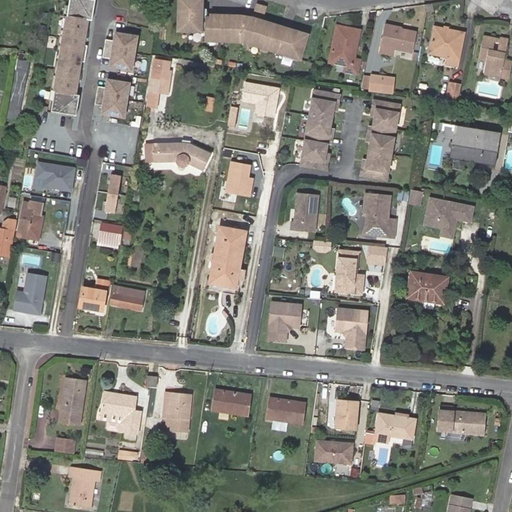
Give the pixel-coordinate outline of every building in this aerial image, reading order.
[(52,100),(51,111),(75,115),(79,94),(74,93),(71,93),(76,60),(80,60),(84,61),(87,45),(82,44),(79,43),(83,18),(86,19),(91,20),(94,0),(68,0),(68,5),(71,6),(69,16),(66,16),(54,90),(57,90),(55,101),(52,100)] [(277,40),(281,26),(265,22),(253,18),(250,30),(245,32),(240,29),(241,16),(227,15),(218,15),(218,17),(210,17),(210,18),(210,22),(206,21),(201,21),(193,21),(193,17),(194,17),(195,9),(194,9),(194,6),(202,7),(201,0),(178,0),(178,19),(178,20),(178,29),(182,29),(201,30),(201,28),(205,28),(205,37),(218,37),(218,39),(218,40),(226,40),(226,37),(228,37),(236,38),(236,40),(243,41),(248,42),(248,39),(259,43),(269,46),(268,49),(278,52),(284,54),(286,54),(287,51),(293,53),(292,56),(294,57),(300,59),(301,55),(307,35),(290,29),(286,43),(283,42),(283,43),(281,43),(279,42),(280,41),(277,40)] [(434,11),(433,3),(424,4),(426,12),(427,12),(434,11)] [(64,5),(49,100),(52,100),(55,101),(57,90),(54,90),(66,16),(69,16),(71,6),(68,5),(64,5)] [(210,22),(210,18),(206,17),(206,9),(202,9),(202,7),(194,6),(194,9),(195,9),(194,17),(193,17),(193,21),(201,21),(206,21),(210,22)] [(250,30),(253,18),(241,16),(240,29),(245,32),(250,30)] [(83,18),(79,43),(82,44),(83,40),(86,40),(89,26),(85,25),(86,19),(83,18)] [(338,57),(337,62),(344,64),(352,65),(350,73),(359,75),(362,59),(355,58),(360,30),(337,25),(331,55),(338,57)] [(286,43),(290,29),(281,26),(277,40),(280,41),(279,42),(281,43),(283,43),(283,42),(286,43)] [(448,56),(459,59),(464,33),(435,27),(430,52),(448,56)] [(401,31),(386,28),(382,44),(395,47),(411,51),(416,32),(402,28),(401,31)] [(136,36),(114,32),(113,40),(104,39),(101,57),(110,58),(109,66),(130,69),(136,36)] [(479,58),(486,60),(484,73),(508,78),(511,60),(504,58),(508,39),(500,38),(498,49),(493,48),(495,38),(483,35),(479,58)] [(382,44),(380,53),(393,56),(395,47),(382,44)] [(31,53),(21,52),(17,82),(8,118),(17,120),(26,81),(31,53)] [(459,59),(448,56),(446,65),(457,68),(459,59)] [(71,93),(74,93),(76,82),(79,82),(82,67),(79,67),(80,60),(76,60),(71,93)] [(152,69),(171,72),(173,62),(153,60),(152,69)] [(344,64),(343,72),(350,73),(352,65),(344,64)] [(152,69),(151,77),(170,80),(171,72),(152,69)] [(392,93),(394,78),(372,75),(371,77),(370,89),(370,90),(392,93)] [(370,89),(371,77),(364,76),(363,88),(370,89)] [(170,80),(151,77),(149,91),(168,94),(170,80)] [(128,83),(107,79),(105,87),(97,86),(94,104),(103,105),(101,113),(123,116),(128,83)] [(445,102),(456,103),(460,84),(449,82),(445,102)] [(258,104),(256,113),(274,117),(280,89),(246,83),(243,101),(258,104)] [(337,104),(338,96),(313,91),(309,116),(330,120),(332,111),(333,103),(337,104)] [(148,95),(147,106),(155,108),(156,96),(148,95)] [(375,118),(373,126),(395,130),(399,105),(374,101),(372,109),(376,110),(375,118)] [(330,120),(309,116),(304,141),(326,144),(330,145),(331,137),(327,136),(329,128),(330,120)] [(456,159),(495,165),(500,132),(455,125),(450,158),(456,159)] [(373,126),(369,126),(368,134),(372,135),(370,143),(369,151),(390,155),(395,130),(373,126)] [(326,144),(304,141),(300,165),(325,170),(327,162),(323,161),(324,153),(326,144)] [(179,166),(182,167),(185,166),(189,164),(203,170),(203,169),(211,153),(189,143),(186,142),(182,142),(144,143),(144,146),(145,161),(175,161),(176,164),(179,166)] [(390,155),(369,151),(368,159),(366,167),(362,167),(361,175),(386,179),(390,155)] [(251,164),(230,161),(225,193),(251,198),(254,179),(249,178),(251,164)] [(38,162),(35,177),(44,179),(43,186),(71,191),(75,168),(38,162)] [(104,211),(114,213),(120,176),(110,174),(104,211)] [(423,190),(410,188),(407,204),(420,206),(423,190)] [(289,221),(288,229),(313,232),(317,195),(296,192),(292,221),(289,221)] [(390,195),(365,193),(363,211),(367,212),(365,224),(373,233),(385,234),(385,237),(394,237),(395,219),(388,218),(390,195)] [(430,198),(425,224),(442,227),(451,229),(452,226),(455,224),(456,218),(470,220),(472,206),(430,198)] [(29,203),(23,202),(16,236),(38,240),(43,215),(40,215),(42,203),(29,200),(29,203)] [(3,228),(15,230),(16,219),(9,218),(4,221),(3,228)] [(122,225),(102,222),(99,239),(117,242),(119,242),(122,225)] [(373,233),(365,224),(361,234),(385,237),(385,234),(373,233)] [(451,229),(442,227),(441,234),(452,236),(455,224),(452,226),(451,229)] [(219,226),(209,282),(236,287),(246,231),(219,226)] [(0,254),(10,256),(15,230),(3,228),(0,227),(0,254)] [(123,242),(131,243),(133,231),(125,230),(123,242)] [(328,241),(313,239),(313,247),(316,250),(324,251),(328,249),(328,241)] [(367,260),(384,261),(387,247),(368,245),(367,260)] [(60,261),(61,253),(53,251),(51,260),(60,261)] [(333,292),(360,295),(362,276),(352,275),(353,269),(355,269),(357,253),(338,251),(333,292)] [(13,309),(39,314),(45,276),(27,272),(24,292),(16,291),(13,309)] [(407,297),(443,303),(447,277),(411,272),(407,297)] [(82,287),(79,305),(103,309),(105,296),(107,296),(110,281),(97,279),(95,289),(82,287)] [(141,310),(144,291),(113,285),(110,304),(141,310)] [(273,301),(269,339),(287,340),(288,327),(290,326),(301,327),(303,304),(273,301)] [(366,310),(336,307),(334,329),(344,331),(346,333),(345,346),(362,348),(366,310)] [(147,376),(146,385),(156,386),(157,377),(147,376)] [(66,378),(60,422),(79,425),(86,381),(66,378)] [(250,395),(216,389),(212,409),(247,415),(250,395)] [(120,422),(119,431),(139,435),(142,415),(133,414),(134,409),(136,397),(105,392),(100,418),(120,422)] [(171,393),(169,417),(168,429),(188,431),(191,395),(171,393)] [(267,418),(302,423),(305,403),(271,398),(267,418)] [(338,399),(335,428),(356,430),(358,401),(338,399)] [(452,411),(452,407),(439,406),(436,430),(483,434),(485,414),(452,411)] [(379,414),(376,433),(391,435),(413,439),(416,420),(408,418),(409,415),(395,413),(394,416),(379,414)] [(100,418),(99,428),(119,431),(120,422),(100,418)] [(391,435),(376,433),(375,440),(390,443),(391,435)] [(68,454),(70,439),(57,437),(55,452),(68,454)] [(353,443),(317,440),(315,460),(351,463),(353,443)] [(142,450),(141,461),(149,463),(151,451),(142,450)] [(132,460),(132,457),(136,457),(137,453),(120,451),(119,458),(132,460)] [(70,505),(90,508),(95,481),(99,481),(101,471),(71,466),(69,478),(73,478),(70,505)] [(469,511),(472,500),(452,496),(448,511),(469,511)]
